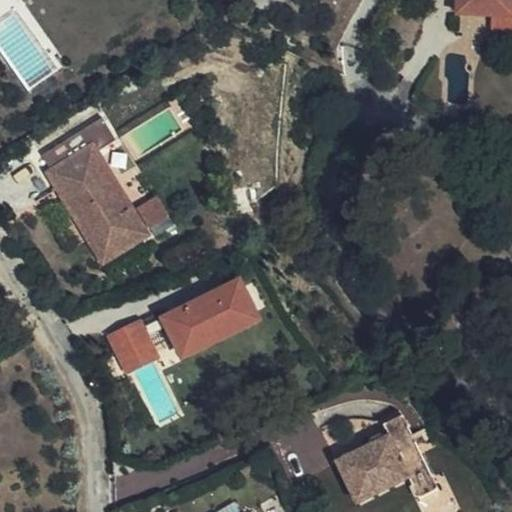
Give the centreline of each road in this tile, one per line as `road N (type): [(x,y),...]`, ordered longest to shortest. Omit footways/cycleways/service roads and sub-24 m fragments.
road 1 (unclassified): [(511,222),(442,139),(396,114),(364,119),(342,143),(327,187),(333,239),(372,304),(511,433)]
road 2 (unclassified): [(0,250),(88,400),(99,511)]
